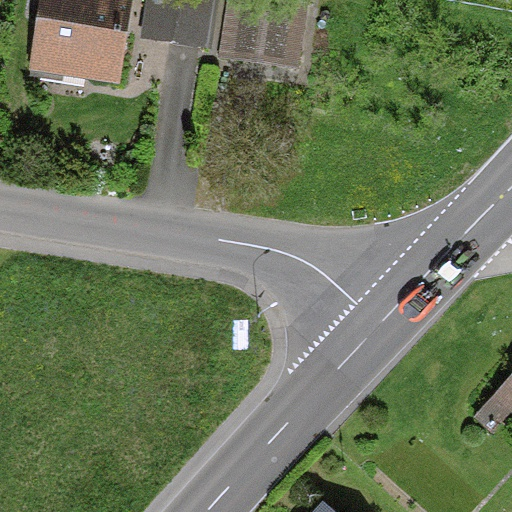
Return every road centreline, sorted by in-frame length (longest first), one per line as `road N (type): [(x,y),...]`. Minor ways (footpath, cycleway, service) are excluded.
road 1 (residential): [(0,207),(281,253),(383,316)]
road 2 (tertiary): [(211,511),(383,316)]
road 3 (tertiary): [(383,316),(511,180)]
